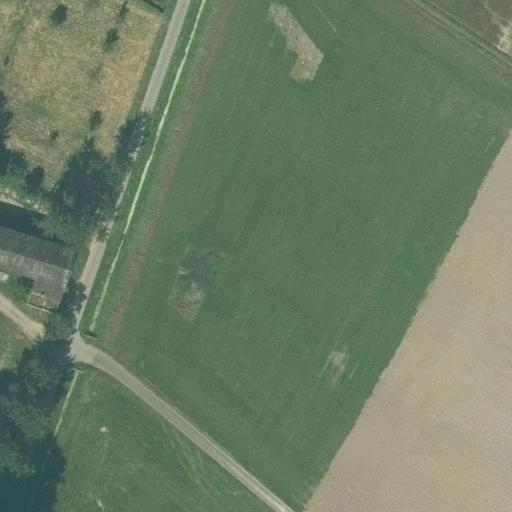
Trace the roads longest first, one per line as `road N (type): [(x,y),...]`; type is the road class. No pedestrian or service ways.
road 1 (unclassified): [(183,0),(66,339)]
road 2 (unclassified): [(66,339),(106,361),(285,511)]
road 3 (unclassified): [(66,339),(9,511)]
